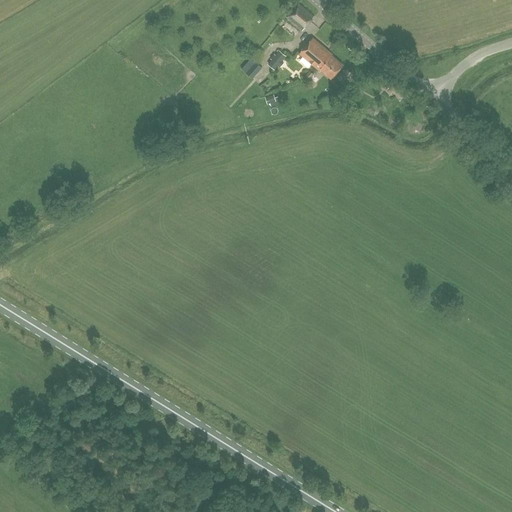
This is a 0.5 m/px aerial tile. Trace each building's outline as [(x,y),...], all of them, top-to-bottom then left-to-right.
[(298,3),(287,17),(302,30),(314,16),(298,3)] [(333,55),(313,38),(300,53),(320,70),(321,69),(332,78),(343,65),(332,56),(333,55)] [(272,60),(268,64),(274,69),(278,64),(279,66),(283,61),(281,60),(285,55),(280,51),(276,55),(275,54),(271,59),(272,60)] [(255,58),(247,67),(251,71),(259,61),(255,58)] [(256,76),(265,66),(259,62),(251,71),(256,76)] [(272,106),(282,101),(278,93),(268,97),(272,106)]
